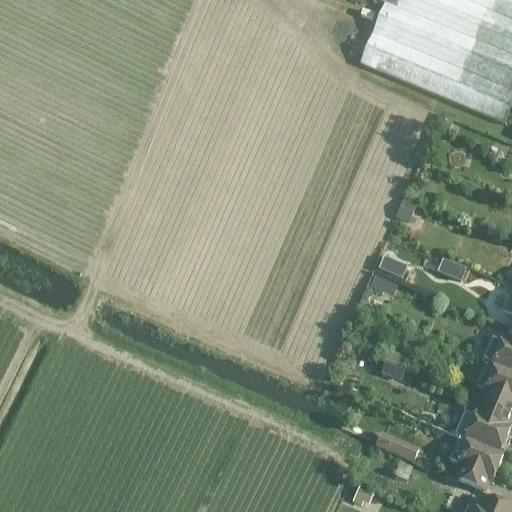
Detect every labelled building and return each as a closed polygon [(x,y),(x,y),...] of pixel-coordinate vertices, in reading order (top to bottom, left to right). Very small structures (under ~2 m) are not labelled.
[(359,66),(505,126),(511,108),(511,0),(371,0),(384,5),(359,66)] [(511,293),(503,314),(511,317),(511,293)] [(511,375),(511,332),(508,342),(504,341),(503,344),(492,339),(482,364),(486,365),(511,375)] [(390,353),(385,365),(405,373),(410,362),(390,353)] [(405,373),(385,365),(381,376),(401,385),(405,373)] [(511,375),(486,365),(476,388),(487,392),(486,395),(489,397),(485,407),(511,418),(511,414),(511,375)] [(511,418),(485,407),(480,417),(477,416),(476,418),(465,414),(455,438),(459,440),(459,439),(499,456),(499,455),(510,430),(506,428),(511,418)] [(420,451),(381,435),(375,449),(414,465),(420,451)] [(462,471),(460,474),(457,481),(484,493),(488,483),(491,484),(502,456),(499,455),(499,456),(459,439),(459,440),(449,462),(459,467),(458,470),(462,471)] [(400,465),(394,478),(407,483),(412,470),(400,465)] [(370,511),(376,511),(384,496),(361,485),(352,503),(370,511)] [(478,511),(468,508),(466,511),(511,511),(511,510),(488,501),(484,510),(480,509),(479,511),(478,511)]
